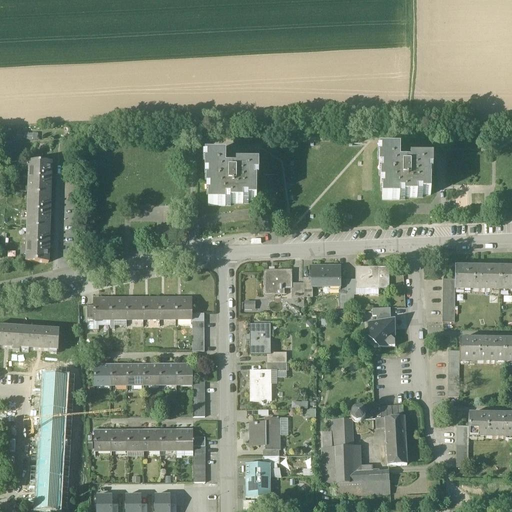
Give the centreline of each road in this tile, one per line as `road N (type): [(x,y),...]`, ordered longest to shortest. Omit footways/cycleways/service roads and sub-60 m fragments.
road 1 (residential): [(226,251),(228,511)]
road 2 (residential): [(410,241),(426,407),(444,476)]
road 3 (residential): [(0,292),(226,251)]
road 4 (residential): [(226,251),(410,241)]
road 5 (residential): [(0,504),(18,473),(22,396),(0,394)]
